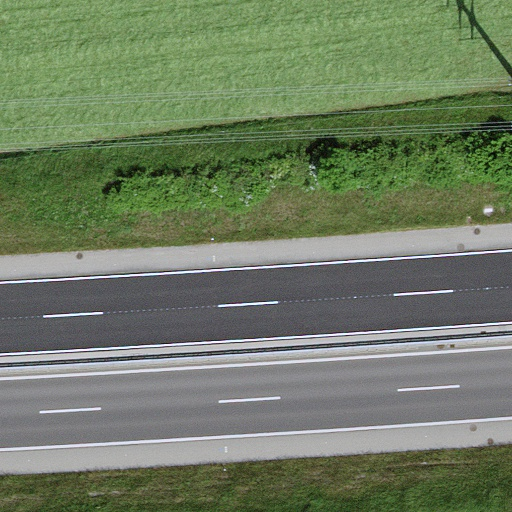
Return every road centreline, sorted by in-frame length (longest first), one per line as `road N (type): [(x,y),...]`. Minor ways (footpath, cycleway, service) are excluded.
road 1 (motorway): [(511,286),(0,318)]
road 2 (motorway): [(0,413),(511,381)]
